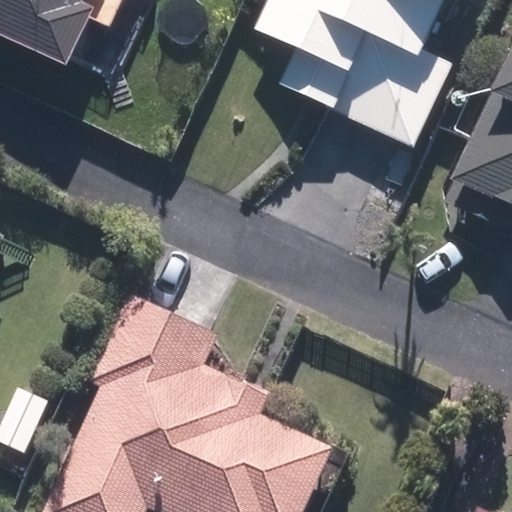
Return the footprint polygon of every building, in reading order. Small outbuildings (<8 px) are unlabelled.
[(0,0),(0,26),(99,69),(129,0),(0,0)] [(499,0),(294,0),(260,79),(432,154),(499,0)] [(511,91),(469,191),(511,209),(511,91)] [(0,228),(0,255),(10,233),(0,228)] [(240,337),(158,300),(60,511),(159,511),(172,484),(233,511),(324,511),(354,446),(218,385),(240,337)]
